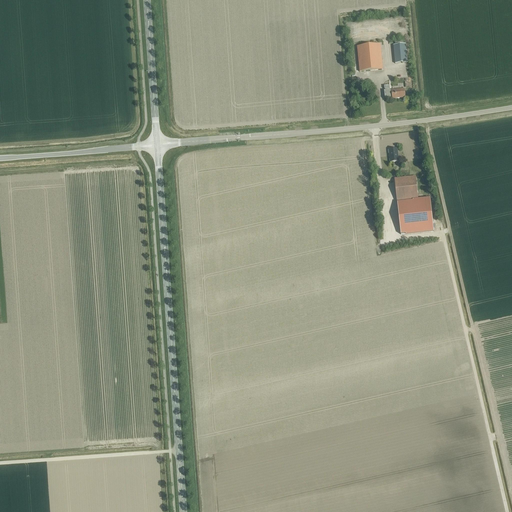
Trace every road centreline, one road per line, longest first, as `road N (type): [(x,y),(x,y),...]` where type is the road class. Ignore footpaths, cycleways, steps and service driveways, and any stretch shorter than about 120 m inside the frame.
road 1 (secondary): [(183,511),(156,144)]
road 2 (unclassified): [(156,144),(511,106)]
road 3 (unclassified): [(0,158),(156,144)]
road 4 (secondary): [(156,144),(145,0)]
